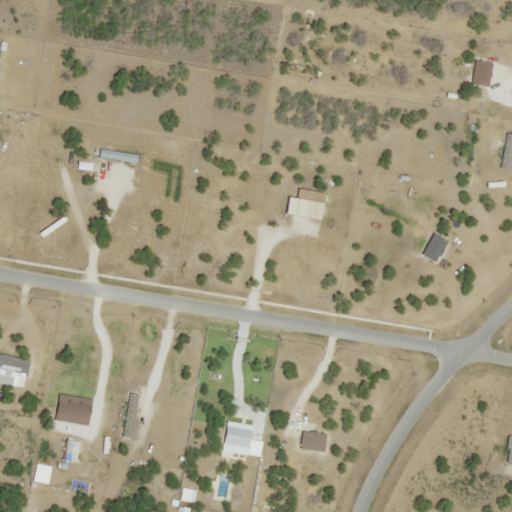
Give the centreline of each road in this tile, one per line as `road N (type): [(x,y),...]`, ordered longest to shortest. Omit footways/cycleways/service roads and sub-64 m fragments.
road 1 (residential): [(0,272),(511,358)]
road 2 (residential): [(356,511),(420,402),(511,303)]
